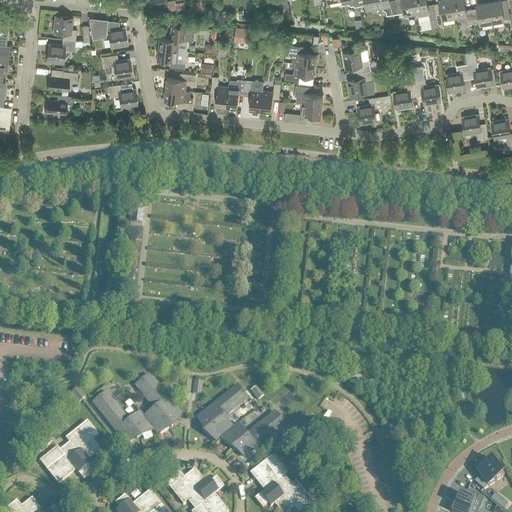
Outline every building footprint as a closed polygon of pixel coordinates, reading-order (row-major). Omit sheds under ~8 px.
[(280,0),(283,13),(289,12),(286,0),(280,0)] [(358,0),(360,7),(366,6),(367,9),(379,7),(386,12),(387,16),(392,15),(398,14),(395,0),(392,0),(390,1),(389,0),(358,0)] [(417,14),(414,0),(395,0),(398,14),(404,13),(405,16),(417,14)] [(437,20),(434,4),(428,5),(426,0),(414,0),(417,14),(429,11),(431,21),(437,20)] [(455,18),(451,0),(439,0),(440,3),(434,4),(437,20),(443,19),(443,20),(455,18)] [(463,0),(451,0),(455,18),(467,16),(469,26),(474,25),(472,9),(466,10),(463,0)] [(507,0),(504,0),(501,1),(501,0),(489,2),(493,22),(505,20),(510,19),(509,14),(507,0)] [(176,2),(167,3),(168,8),(168,9),(168,12),(177,11),(177,9),(176,4),(176,2)] [(493,22),(489,2),(477,4),(478,8),(472,9),(474,25),(481,23),(481,25),(493,22)] [(184,3),(176,4),(177,9),(177,11),(185,10),(184,3)] [(63,33),(63,39),(76,41),(77,30),(72,29),(73,18),(55,16),(53,32),(63,33)] [(127,45),(124,27),(120,28),(119,22),(95,20),(94,28),(92,28),(92,26),(92,27),(94,38),(94,37),(109,35),(111,48),(127,45)] [(190,31),(190,28),(173,25),(171,39),(160,37),(159,48),(179,51),(180,45),(189,46),(190,41),(194,42),(195,40),(196,33),(195,32),(190,31)] [(237,27),(236,27),(234,41),(251,42),(253,29),(245,28),(237,27)] [(75,51),(76,41),(63,39),(62,45),(49,44),(47,62),(63,63),(65,50),(75,51)] [(334,40),(335,48),(342,47),(340,39),(334,40)] [(9,46),(6,45),(6,46),(0,45),(0,76),(3,76),(4,67),(7,68),(9,46)] [(206,52),(214,53),(215,45),(207,45),(206,52)] [(296,63),(315,66),(316,55),(307,53),(307,51),(305,47),(285,45),(285,52),(289,52),(289,54),(293,59),(292,63),(295,64),(296,63)] [(178,57),(179,51),(159,48),(158,60),(173,61),(172,67),(186,69),(186,63),(184,62),(184,60),(178,57)] [(371,71),(369,60),(368,50),(361,51),(361,50),(343,53),(346,69),(354,67),(355,73),(357,73),(356,73),(371,71)] [(477,63),(475,52),(467,53),(468,64),(477,63)] [(132,76),(130,64),(130,59),(119,60),(118,54),(103,57),(105,68),(115,66),(117,79),(132,76)] [(511,61),(510,62),(511,69),(500,71),(503,88),(511,86),(511,61)] [(479,69),(478,64),(478,62),(477,63),(468,64),(467,64),(470,79),(476,78),(477,88),(493,85),(490,67),(479,69)] [(314,77),(315,66),(296,63),(295,64),(294,74),(286,73),(285,80),(299,81),(299,75),(314,77)] [(203,72),(213,73),(213,65),(204,64),(203,72)] [(470,79),(467,64),(457,66),(458,73),(447,75),(450,92),(465,90),(464,80),(470,79)] [(425,105),(441,102),(438,84),(427,86),(423,66),(413,67),(415,77),(416,83),(415,83),(417,96),(423,95),(425,105)] [(77,83),(78,73),(63,71),(62,78),(49,76),(48,89),(62,91),(68,91),(69,83),(77,83)] [(373,81),(371,71),(356,73),(357,73),(357,79),(348,81),(350,96),(368,93),(366,82),(373,81)] [(195,81),(196,75),(183,73),(182,79),(167,78),(166,89),(186,91),(187,80),(195,81)] [(227,106),(229,87),(218,85),(219,77),(213,77),(211,90),(217,90),(216,105),(227,106)] [(245,94),(247,80),(243,80),(241,77),(237,80),(230,80),(229,87),(227,106),(238,108),(240,93),(245,94)] [(261,110),(263,90),(252,89),(253,81),(247,80),(245,94),(251,94),(250,109),(261,110)] [(274,92),(263,90),(261,110),(272,111),(273,97),(279,97),(281,84),(275,83),(274,92)] [(415,83),(410,84),(405,85),(405,90),(394,92),(397,109),(413,107),(411,97),(417,96),(415,83)] [(121,84),(108,87),(105,87),(106,93),(109,93),(110,98),(119,96),(122,109),(137,106),(134,89),(122,91),(121,84)] [(296,86),(295,92),(295,96),(298,96),(297,103),(302,103),(302,104),(322,106),(323,95),(309,93),(309,87),(296,86)] [(190,91),(186,91),(166,89),(165,100),(180,101),(179,108),(192,110),(193,103),(194,98),(189,98),(190,91)] [(73,105),(73,97),(68,96),(62,95),(58,95),(57,100),(47,99),(45,112),(65,114),(67,104),(73,105)] [(385,107),(384,102),(383,96),(370,98),(371,104),(358,107),(361,124),(377,122),(375,109),(385,107)] [(321,117),(322,106),(302,104),(301,114),(286,113),(285,120),(305,122),(306,115),(321,117)] [(11,108),(3,107),(0,106),(0,138),(4,138),(5,129),(8,130),(11,108)] [(477,140),(488,138),(486,123),(479,124),(478,114),(462,117),(465,135),(476,133),(477,140)] [(507,147),(511,146),(511,132),(510,133),(507,119),(491,121),(494,139),(505,137),(507,147)] [(131,207),(129,226),(142,228),(144,209),(131,207)] [(156,437),(182,417),(149,376),(134,387),(152,411),(143,418),(140,413),(129,421),(106,393),(92,405),(125,447),(153,433),(156,437)] [(190,395),(191,382),(183,381),(181,394),(190,395)] [(201,396),(202,384),(194,383),(193,395),(201,396)] [(244,461),(286,427),(274,412),(246,435),(238,424),(232,428),(225,419),(249,401),(237,386),(195,420),(215,445),(220,441),(244,461)] [(258,401),(263,397),(256,388),(251,392),(258,401)] [(86,399),(78,389),(71,394),(79,404),(86,399)] [(300,429),(309,421),(304,414),(294,422),(300,429)] [(87,423),(65,440),(69,445),(59,452),(57,449),(39,463),(57,486),(75,472),(83,481),(92,474),(88,468),(91,465),(88,462),(100,452),(92,442),(98,437),(87,423)] [(47,447),(52,443),(47,437),(42,441),(47,447)] [(291,486),(283,477),(287,474),(273,457),(264,464),(250,475),(264,493),(254,501),(262,510),(268,506),(270,509),(274,506),(279,511),(291,511),(294,509),(296,511),(303,511),(313,504),(295,483),(291,486)] [(292,461),(288,464),(292,469),(296,466),(299,464),(295,459),(292,461)] [(481,478),(473,483),(483,491),(505,476),(499,468),(498,469),(493,462),(486,466),(482,469),(482,470),(477,473),(481,478)] [(187,502),(195,511),(194,511),(227,511),(214,496),(224,488),(216,479),(210,483),(208,480),(204,483),(194,471),(184,479),(179,473),(165,484),(183,506),(187,502)] [(298,481),(301,485),(307,479),(304,475),(298,481)] [(163,486),(159,481),(152,486),(156,491),(163,486)] [(165,511),(161,507),(150,492),(132,506),(125,497),(115,505),(119,510),(117,511),(165,511)] [(457,504),(452,511),(479,511),(485,500),(484,499),(479,497),(469,492),(466,498),(461,495),(458,504),(457,504)] [(496,495),(491,501),(496,505),(501,500),(496,495)] [(56,511),(53,508),(48,511),(47,511),(45,509),(41,511),(32,500),(21,508),(17,502),(4,511),(56,511)]
